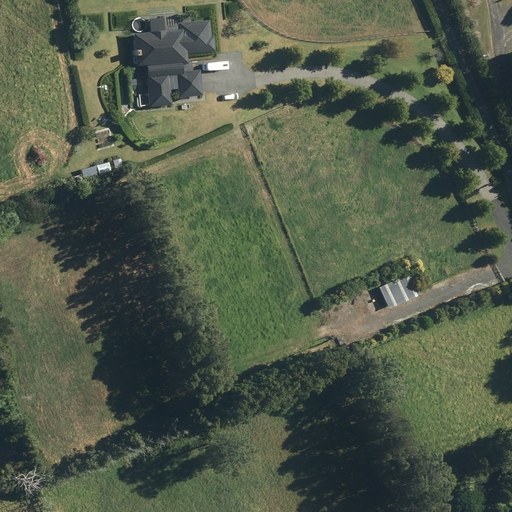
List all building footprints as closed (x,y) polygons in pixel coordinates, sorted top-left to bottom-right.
[(201,97),(199,71),(191,72),(191,62),(184,62),(183,55),(213,53),(210,22),(174,25),(175,29),(161,30),(160,19),(145,20),(146,32),(131,33),(134,67),(144,66),(146,92),(136,93),(137,109),(169,106),(168,90),(178,89),(179,101),(185,100),(185,98),(201,97)] [(223,79),(201,80),(202,91),(224,89),(223,79)] [(188,110),(176,114),(181,129),(193,126),(188,110)] [(120,169),(116,157),(77,169),(81,182),(120,169)] [(409,271),(376,286),(386,308),(419,292),(409,271)]
